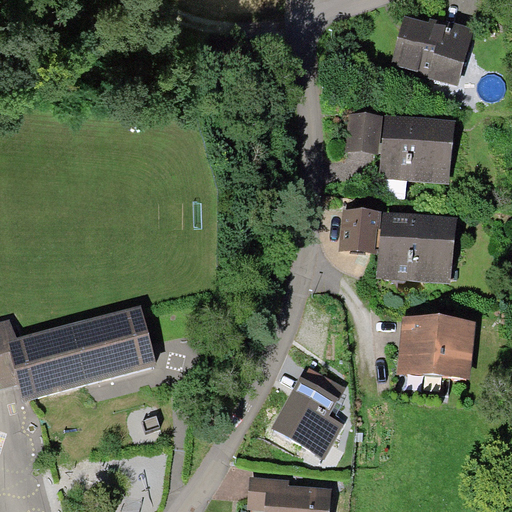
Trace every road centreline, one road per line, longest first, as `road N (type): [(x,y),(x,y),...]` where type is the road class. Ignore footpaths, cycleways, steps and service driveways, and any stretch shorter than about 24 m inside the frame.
road 1 (residential): [(187,511),(268,367),(293,302),(307,240),(310,22),(357,0)]
road 2 (track): [(151,0),(174,33),(193,38),(310,22)]
